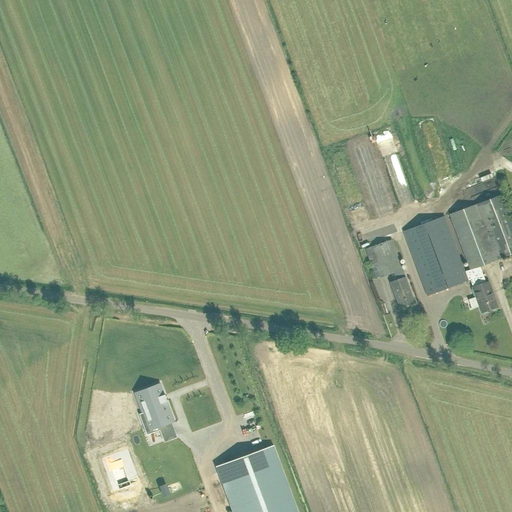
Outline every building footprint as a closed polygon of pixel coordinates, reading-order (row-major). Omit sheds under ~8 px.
[(394,175),(400,173),(396,164),(390,167),(394,175)] [(369,188),(370,201),(380,200),(379,191),(374,192),(374,187),(369,188)] [(460,285),(460,284),(469,281),(472,288),(482,314),(497,307),(488,282),(486,283),(480,267),(511,254),(511,219),(503,195),(449,215),(470,270),(465,272),(445,216),(403,232),(427,297),(460,285)] [(392,240),(368,249),(380,279),(403,270),(392,240)] [(400,309),(415,303),(406,277),(390,283),(400,309)] [(140,415),(143,424),(146,423),(149,431),(160,427),(173,422),(159,384),(135,393),(143,414),(140,415)] [(201,405),(215,401),(211,386),(196,390),(201,405)] [(211,413),(195,420),(200,432),(216,425),(211,413)] [(166,434),(170,445),(179,441),(174,431),(166,434)] [(216,467),(232,511),(297,511),(273,446),(216,467)]
